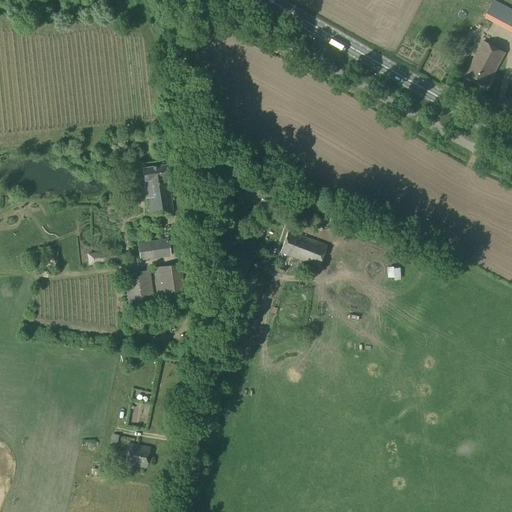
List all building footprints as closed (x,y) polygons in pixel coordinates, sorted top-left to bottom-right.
[(493,0),(484,18),(490,21),(500,3),(493,0)] [(487,88),(506,53),(484,41),(465,76),(487,88)] [(511,116),(511,98),(503,112),(511,116)] [(150,216),(174,213),(167,164),(143,168),(150,216)] [(318,267),(327,245),(289,231),(280,252),(318,267)] [(140,261),(170,257),(167,239),(138,243),(140,261)] [(105,260),(116,258),(115,249),(103,251),(105,260)] [(382,278),(383,277),(384,276),(384,274),(385,272),(385,270),(385,268),(384,267),(384,265),(382,263),(381,262),(379,261),(377,260),(375,260),(373,260),(371,261),(369,262),(368,263),(367,265),(366,267),(365,268),(365,270),(365,272),(366,274),(367,276),(368,278),(369,279),(371,280),(373,280),(375,281),(377,280),(379,280),(381,279),(382,278)] [(158,300),(184,296),(180,264),(154,268),(158,300)] [(403,265),(390,264),(390,278),(403,278),(403,265)] [(283,274),(285,268),(278,265),(275,271),(283,274)] [(129,313),(155,310),(150,270),(124,273),(129,313)] [(186,303),(187,299),(182,298),(182,302),(168,299),(165,312),(184,316),(187,303),(186,303)] [(146,468),(150,447),(128,444),(125,465),(146,468)]
